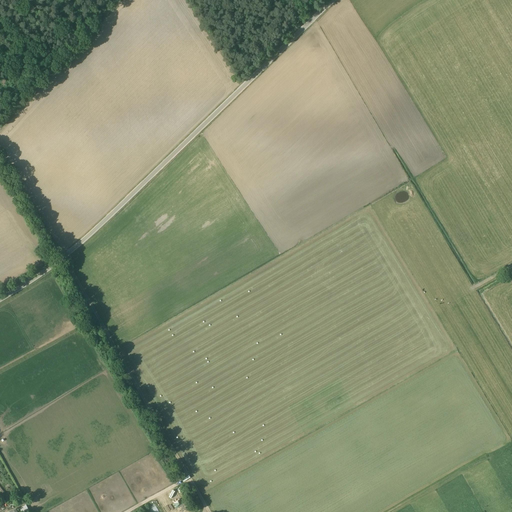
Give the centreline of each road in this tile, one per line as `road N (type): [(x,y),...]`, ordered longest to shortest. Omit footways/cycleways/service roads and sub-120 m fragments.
road 1 (unclassified): [(0,299),(92,232),(333,0)]
road 2 (track): [(209,511),(61,258)]
road 3 (track): [(0,153),(61,258)]
